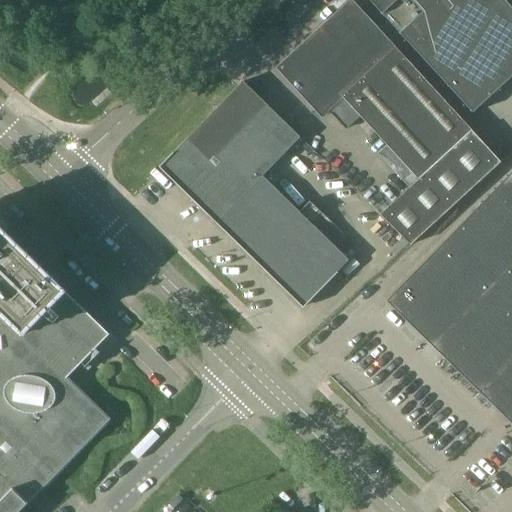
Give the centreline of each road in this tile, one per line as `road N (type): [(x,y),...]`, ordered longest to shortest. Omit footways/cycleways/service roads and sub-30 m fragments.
road 1 (tertiary): [(247,367),(58,179)]
road 2 (unclassified): [(58,179),(253,0)]
road 3 (tertiary): [(397,511),(247,367)]
road 4 (unclassified): [(106,511),(247,367)]
